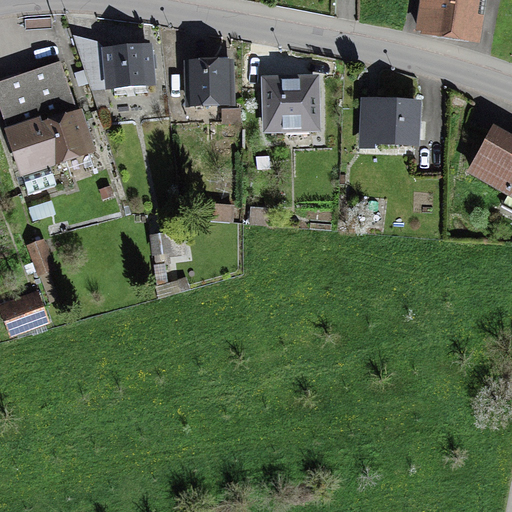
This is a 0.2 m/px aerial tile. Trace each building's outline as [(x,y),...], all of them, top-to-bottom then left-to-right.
[(423,0),(419,30),(469,37),(474,0),(423,0)] [(107,51),(110,89),(150,85),(147,47),(107,51)] [(60,62),(0,82),(0,111),(28,195),(56,186),(49,164),(90,150),(60,62)] [(231,103),(229,64),(188,65),(189,105),(231,103)] [(316,127),(314,81),(281,80),(281,82),(266,82),(267,129),(316,127)] [(91,92),(98,110),(109,108),(104,90),(91,92)] [(414,143),(416,104),(363,102),(362,141),(414,143)] [(239,122),(239,111),(226,111),(227,123),(239,122)] [(511,193),(511,141),(493,131),(471,171),(511,193)] [(152,237),(156,263),(170,261),(169,254),(175,253),(176,258),(180,258),(179,253),(182,252),(180,233),(152,237)] [(49,241),(32,247),(44,280),(62,274),(49,241)] [(12,332),(44,321),(36,297),(3,309),(12,332)]
